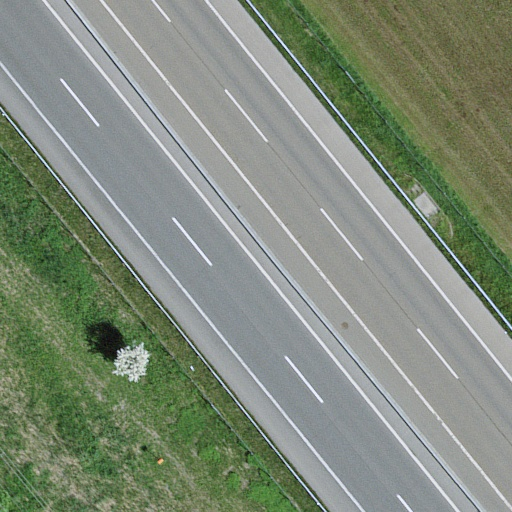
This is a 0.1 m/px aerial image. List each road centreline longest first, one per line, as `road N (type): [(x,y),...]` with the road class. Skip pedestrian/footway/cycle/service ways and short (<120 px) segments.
road 1 (motorway): [(1,0),(413,511)]
road 2 (motorway): [(511,440),(157,0)]
